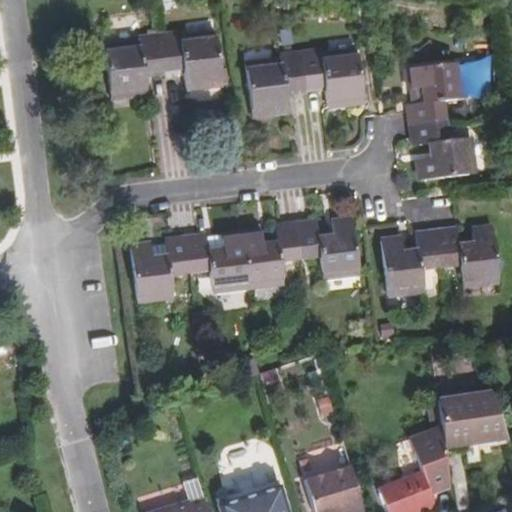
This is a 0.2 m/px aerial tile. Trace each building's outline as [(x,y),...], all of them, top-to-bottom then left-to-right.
[(282,46),(278,29),(268,31),(271,48),(282,46)] [(136,79),(177,74),(173,43),(173,37),(132,41),(133,47),(136,79)] [(173,43),(177,74),(179,94),(215,90),(209,39),(173,43)] [(136,79),(133,47),(99,51),(104,103),(139,100),(136,79)] [(318,96),(313,60),(313,55),(273,60),(274,65),(278,101),(318,96)] [(313,60),(318,96),(320,113),(355,109),(348,55),(313,60)] [(278,101),(274,65),(238,69),(244,123),(280,119),(278,101)] [(414,93),(415,105),(431,104),(453,102),(449,67),(399,73),(401,94),(414,93)] [(402,147),(420,145),(435,143),(431,104),(415,105),(398,107),(402,147)] [(435,143),(420,145),(422,161),(410,162),(412,183),(462,177),(458,141),(435,143)] [(318,239),(320,253),(322,273),(359,269),(354,220),(331,222),(333,237),(318,239)] [(279,257),(320,253),(318,239),(317,223),(276,227),(278,243),(279,257)] [(209,266),(211,287),(281,280),(279,257),(278,243),(264,244),(262,230),(221,234),(221,250),(206,252),(209,266)] [(451,233),(412,237),(413,254),(415,269),(454,265),(452,248),(451,233)] [(221,234),(205,236),(206,252),(221,250),(221,234)] [(467,247),(452,248),(454,265),(456,288),(491,285),(486,234),(466,236),(467,247)] [(166,242),(165,256),(167,271),(209,266),(206,252),(205,236),(166,240),(166,242)] [(166,242),(151,244),(152,257),(165,256),(166,242)] [(417,292),(415,269),(413,254),(397,255),(396,243),(376,245),(382,296),(417,292)] [(167,271),(165,256),(152,257),(151,244),(130,245),(136,294),(169,292),(167,271)] [(386,338),(385,326),(373,328),(375,340),(386,338)] [(198,387),(196,377),(179,380),(182,391),(198,387)] [(511,394),(511,381),(498,385),(500,393),(495,394),(497,403),(503,402),(502,397),(511,394)] [(437,435),(439,453),(501,444),(483,394),(432,401),(432,402),(437,435)] [(307,438),(310,449),(325,445),(321,434),(307,438)] [(429,501),(444,496),(442,479),(439,453),(437,435),(409,445),(421,478),(378,495),(384,511),(430,511),(433,511),(429,501)] [(289,442),(292,453),(306,449),(303,438),(289,442)] [(354,511),(342,472),(297,486),(305,511),(354,511)] [(206,504),(208,511),(274,511),(267,486),(206,504)] [(195,506),(189,488),(174,492),(179,509),(180,510),(195,506)]
